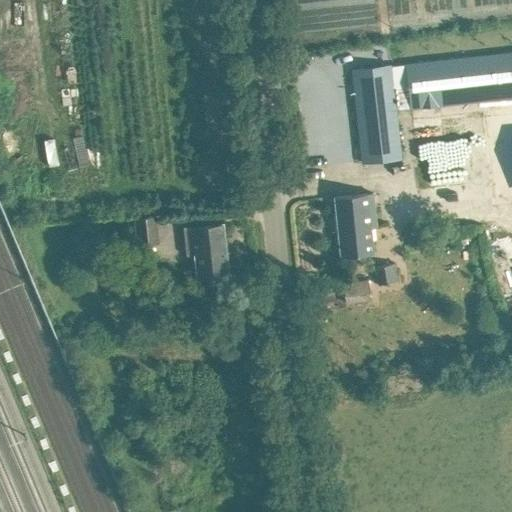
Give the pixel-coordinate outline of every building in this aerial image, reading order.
[(511,51),(352,70),(363,161),(401,157),(394,110),(511,96),(511,51)] [(373,192),(334,196),(340,256),(373,252),(370,226),(376,225),(373,192)] [(156,218),(133,220),(136,246),(158,243),(156,218)] [(229,275),(223,222),(183,227),(186,255),(194,254),(196,279),(229,275)] [(395,262),(374,265),(377,284),(398,281),(395,262)]
